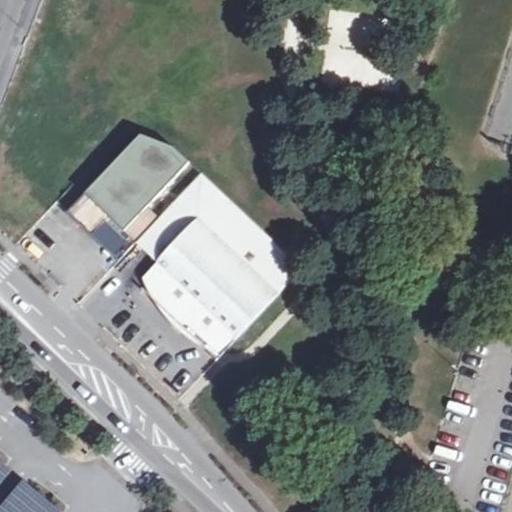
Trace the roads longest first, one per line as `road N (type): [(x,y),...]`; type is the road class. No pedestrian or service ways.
road 1 (secondary): [(0,280),(238,511)]
road 2 (residential): [(442,511),(465,473),(511,334)]
